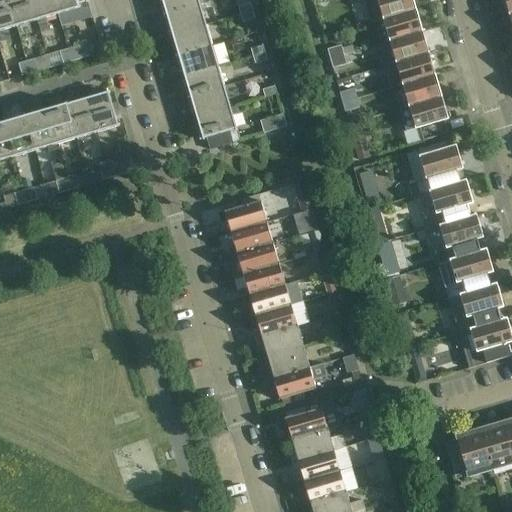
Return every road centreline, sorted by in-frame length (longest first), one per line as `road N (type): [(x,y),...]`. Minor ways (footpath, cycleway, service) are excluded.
road 1 (residential): [(265,511),(112,0)]
road 2 (residential): [(472,0),(511,150)]
